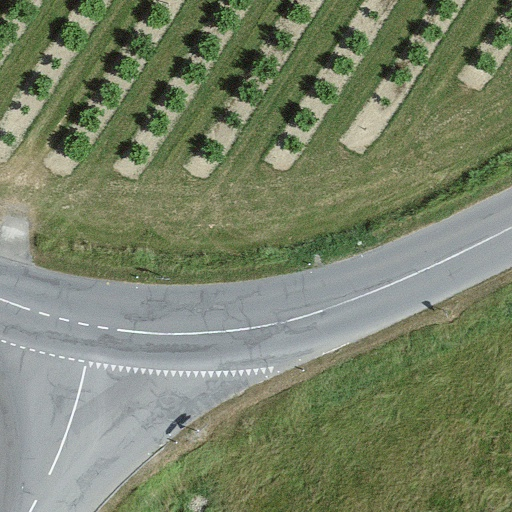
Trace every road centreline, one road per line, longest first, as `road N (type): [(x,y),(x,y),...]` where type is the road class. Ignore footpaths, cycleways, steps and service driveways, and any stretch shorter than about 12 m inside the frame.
road 1 (tertiary): [(93,328),(156,333),(268,325),(363,296),(511,226)]
road 2 (tertiary): [(93,328),(64,441),(29,511)]
